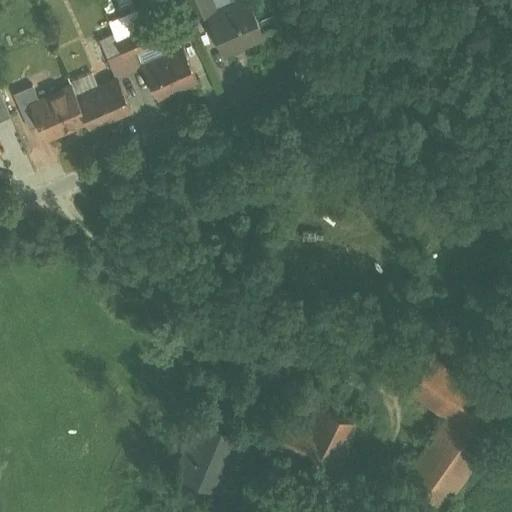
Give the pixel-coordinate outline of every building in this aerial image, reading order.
[(210,0),(184,0),(191,15),(213,6),(210,0)] [(248,0),(242,0),(209,14),(225,51),(264,34),(248,0)] [(118,39),(107,12),(92,18),(101,38),(108,56),(123,50),(118,39)] [(101,38),(92,18),(79,24),(88,43),(101,38)] [(75,25),(66,29),(71,41),(80,37),(75,25)] [(145,27),(118,39),(123,50),(125,55),(152,43),(145,27)] [(184,46),(144,64),(158,96),(198,78),(184,46)] [(123,50),(108,56),(117,77),(118,77),(131,71),(125,55),(123,50)] [(117,77),(78,95),(87,118),(91,126),(132,107),(118,77),(117,77)] [(33,83),(14,91),(30,127),(43,121),(34,101),(40,98),(33,83)] [(40,98),(34,101),(43,121),(49,135),(53,133),(57,134),(69,129),(70,126),(87,118),(78,95),(73,84),(40,98)] [(0,87),(0,119),(11,114),(0,87)] [(115,200),(104,205),(109,215),(120,210),(115,200)] [(463,384),(420,448),(464,477),(507,414),(463,384)] [(359,421),(319,402),(307,426),(300,423),(290,418),(284,415),(267,450),(329,481),(359,421)] [(303,417),(293,412),(290,418),(300,423),(303,417)] [(241,435),(206,420),(197,442),(192,440),(178,470),(212,485),(224,457),(230,460),(241,435)]
